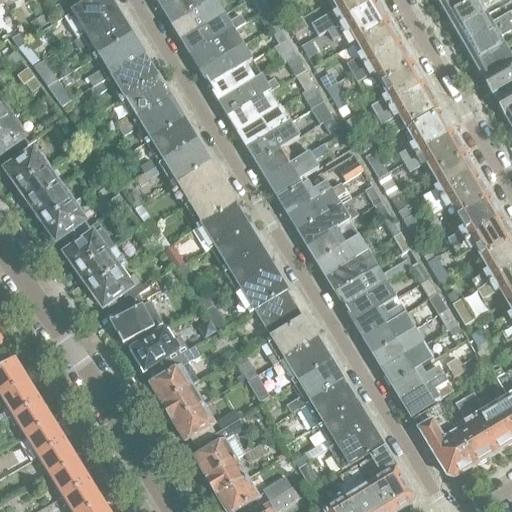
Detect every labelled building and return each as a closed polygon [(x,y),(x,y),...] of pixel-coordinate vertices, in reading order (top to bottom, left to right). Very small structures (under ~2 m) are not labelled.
[(88,36),(120,17),(110,0),(96,0),(74,14),(88,36)] [(157,0),(164,10),(182,0),(157,0)] [(174,26),(215,1),(214,0),(182,0),(164,10),(174,26)] [(268,11),(261,0),(250,0),(251,0),(259,16),(268,11)] [(376,0),(335,0),(331,2),(338,13),(333,16),(334,18),(322,24),(327,34),(379,4),(376,0)] [(448,17),(478,0),(441,0),(439,1),(448,17)] [(497,0),(478,0),(448,17),(457,33),(487,15),(483,8),(497,0)] [(220,9),(215,1),(174,26),(183,41),(212,24),(207,17),(220,9)] [(60,17),(70,12),(66,4),(56,9),(60,17)] [(379,4),(327,34),(333,43),(345,36),(346,38),(351,36),(356,45),(391,25),(379,4)] [(268,11),(259,16),(258,17),(268,33),(278,27),(268,11)] [(466,48),(511,21),(511,12),(493,24),(487,15),(457,33),(466,48)] [(224,16),(212,24),(183,41),(192,57),(233,32),(246,24),(241,17),(229,25),(224,16)] [(133,38),(120,17),(88,36),(101,57),(133,38)] [(37,21),(41,30),(48,27),(43,18),(37,21)] [(41,30),(37,21),(31,24),(36,33),(41,30)] [(511,32),(511,21),(466,48),(475,64),(506,47),(501,39),(511,32)] [(295,24),(289,28),(295,37),(300,34),(295,24)] [(391,25),(356,45),(362,55),(357,58),(358,60),(347,67),(353,76),(404,47),(391,25)] [(287,42),(278,27),(268,33),(277,48),(287,42)] [(202,72),(243,47),(233,32),(192,57),(202,72)] [(41,34),(36,37),(41,45),(46,42),(41,34)] [(24,45),(17,49),(34,69),(42,64),(33,53),(42,47),(41,45),(36,37),(25,44),(24,45)] [(133,38),(101,57),(107,68),(88,81),(94,91),(102,86),(114,79),(146,59),(133,38)] [(24,45),(25,44),(23,39),(14,44),(17,49),(24,45)] [(88,47),(83,39),(75,44),(80,52),(88,47)] [(297,58),(287,42),(277,48),(273,50),(283,66),(286,64),(297,58)] [(318,50),(313,42),(301,49),(306,57),(318,50)] [(243,47),(202,72),(211,88),(252,63),(243,47)] [(415,67),(404,47),(353,76),(358,85),(369,78),(370,80),(375,77),(380,88),(415,67)] [(511,54),(511,55),(506,47),(475,64),(485,80),(511,64),(511,54)] [(71,48),(44,63),(51,72),(76,58),(71,48)] [(7,60),(13,70),(21,65),(15,55),(7,60)] [(306,73),(297,58),(286,64),(295,79),(296,79),(306,73)] [(158,79),(146,59),(114,79),(127,100),(159,80),(159,79),(158,79)] [(59,83),(51,72),(44,63),(42,64),(34,69),(48,90),(59,83)] [(262,78),(252,63),(211,88),(221,103),(262,78)] [(511,64),(485,80),(494,96),(511,86),(511,64)] [(415,67),(380,88),(378,89),(384,101),(371,109),(376,118),(427,88),(415,67)] [(22,76),(18,78),(25,87),(35,80),(28,71),(22,76)] [(315,88),(306,73),(296,79),(305,94),(315,88)] [(326,91),(335,86),(330,77),(321,82),(326,91)] [(267,86),(262,78),(221,103),(230,119),(272,94),(280,89),(276,81),(267,86)] [(159,80),(127,100),(140,121),(172,101),(159,80)] [(35,81),(29,86),(35,95),(41,90),(35,81)] [(66,94),(59,83),(48,90),(63,109),(73,102),(66,94)] [(107,93),(102,86),(94,91),(98,98),(107,93)] [(340,95),(335,86),(326,91),(331,100),(340,95)] [(325,105),(315,88),(305,94),(302,96),(308,106),(310,105),(314,112),(325,105)] [(438,105),(427,88),(376,118),(382,128),(391,122),(399,135),(407,130),(407,129),(438,111),(437,109),(438,105)] [(508,118),(511,115),(511,91),(497,100),(508,118)] [(272,94),(230,119),(239,134),(269,117),(264,109),(277,102),(272,94)] [(186,123),(172,101),(140,121),(130,127),(120,133),(124,139),(143,128),(153,143),(186,123)] [(1,105),(0,106),(0,132),(14,123),(1,105)] [(325,105),(314,112),(305,118),(314,133),(323,127),(334,121),(325,105)] [(345,108),(338,112),(342,119),(349,115),(345,108)] [(404,166),(455,136),(445,120),(442,118),(441,116),(410,134),(416,144),(409,148),(410,150),(399,157),(404,166)] [(269,117),(239,134),(249,150),(290,125),(286,117),(273,125),(269,117)] [(361,127),(356,119),(345,125),(350,133),(361,127)] [(116,127),(120,133),(130,127),(127,121),(116,127)] [(334,121),(323,127),(330,138),(341,132),(334,121)] [(87,122),(77,130),(84,141),(94,135),(87,122)] [(26,140),(14,123),(0,132),(0,159),(13,150),(26,140)] [(186,123),(153,143),(165,164),(198,144),(186,123)] [(61,140),(71,133),(65,124),(54,131),(61,140)] [(290,125),(249,150),(258,166),(287,148),(300,140),(290,125)] [(367,137),(361,127),(350,133),(356,143),(367,137)] [(467,158),(455,136),(404,166),(410,176),(422,169),(422,170),(427,167),(433,178),(467,158)] [(76,137),(75,137),(69,142),(76,152),(83,147),(76,137)] [(26,150),(31,147),(26,140),(13,150),(18,156),(26,150)] [(198,144),(165,164),(178,185),(211,165),(198,144)] [(319,171),(314,163),(330,154),(325,146),(309,156),(268,181),(277,197),(319,171)] [(287,148),(258,166),(268,181),(309,156),(305,148),(292,156),(287,148)] [(20,191),(48,171),(35,152),(7,172),(20,191)] [(379,180),(387,175),(376,154),(366,160),(379,180)] [(84,171),(94,164),(90,158),(79,164),(84,171)] [(467,158),(433,178),(439,188),(434,191),(435,192),(423,199),(428,208),(479,178),(467,158)] [(145,176),(156,170),(152,162),(140,168),(145,176)] [(345,183),(363,172),(358,164),(341,175),(345,183)] [(211,165),(178,185),(191,207),(224,187),(211,165)] [(160,177),(156,170),(145,176),(149,183),(160,177)] [(61,189),(48,171),(20,191),(33,209),(61,189)] [(93,189),(104,180),(99,173),(87,181),(93,189)] [(388,175),(387,175),(379,180),(378,181),(390,202),(391,201),(391,202),(400,196),(388,175)] [(290,217),(331,192),(322,176),(280,202),(290,217)] [(492,200),(479,178),(428,208),(434,218),(446,211),(447,213),(451,210),(457,220),(492,200)] [(341,186),(331,192),(290,217),(299,233),(340,207),(336,200),(346,194),(341,186)] [(237,207),(224,187),(191,207),(204,228),(236,208),(237,207)] [(373,208),(382,203),(373,188),(364,193),(373,208)] [(73,207),(61,189),(33,209),(45,227),(73,207)] [(104,218),(124,205),(117,196),(98,209),(104,218)] [(400,196),(391,202),(403,223),(412,217),(405,203),(400,196)] [(492,200),(457,220),(458,221),(456,222),(461,231),(458,233),(459,235),(448,241),(453,250),(504,221),(492,200)] [(392,219),(382,203),(373,208),(374,209),(384,224),(392,219)] [(73,207),(45,227),(58,244),(76,231),(86,224),(73,207)] [(135,211),(146,227),(149,232),(157,227),(142,207),(135,211)] [(346,216),(340,207),(299,233),(309,249),(350,223),(346,216)] [(236,208),(204,228),(195,233),(208,255),(217,249),(249,229),(236,208)] [(412,217),(403,223),(409,232),(418,227),(412,217)] [(401,235),(392,219),(384,224),(393,240),(400,235),(401,235)] [(511,234),(504,221),(453,250),(458,261),(471,254),(472,255),(476,252),(481,262),(511,244),(511,234)] [(360,239),(350,223),(309,249),(318,264),(360,239)] [(81,238),(90,231),(86,224),(76,231),(81,238)] [(157,243),(149,232),(146,227),(142,230),(135,235),(146,250),(157,243)] [(149,232),(157,243),(164,252),(170,248),(157,227),(149,232)] [(249,229),(217,249),(230,270),(262,251),(249,229)] [(94,236),(90,231),(81,238),(84,243),(94,236)] [(409,250),(400,235),(393,240),(402,255),(409,250)] [(72,236),(65,241),(68,245),(75,240),(72,236)] [(94,236),(84,243),(66,256),(79,275),(108,255),(94,236)] [(360,239),(318,264),(327,279),(369,254),(360,239)] [(511,244),(481,262),(488,272),(483,275),(484,276),(472,283),(477,293),(511,272),(511,244)] [(171,249),(170,248),(164,252),(177,270),(179,269),(180,271),(186,268),(173,248),(171,249)] [(117,249),(108,255),(79,275),(92,293),(123,271),(129,266),(117,249)] [(429,249),(421,254),(427,265),(428,265),(435,260),(429,249)] [(262,251),(230,270),(242,291),(275,271),(262,251)] [(369,254),(327,279),(337,295),(366,277),(362,269),(374,262),(369,254)] [(438,259),(435,260),(428,265),(440,287),(451,281),(438,259)] [(429,280),(420,265),(410,271),(419,286),(429,280)] [(188,266),(186,268),(180,271),(192,291),(191,292),(192,293),(202,287),(193,273),(188,266)] [(138,296),(152,287),(150,283),(143,288),(142,285),(135,275),(129,280),(123,271),(92,293),(105,311),(108,308),(110,311),(118,305),(116,303),(124,297),(128,302),(138,296)] [(255,313),(287,293),(288,293),(275,271),(242,291),(255,313)] [(511,300),(511,272),(477,293),(483,302),(495,295),(496,297),(501,294),(506,304),(511,300)] [(370,285),(366,277),(337,295),(346,310),(387,285),(383,277),(370,285)] [(438,296),(429,280),(419,286),(429,302),(438,296)] [(161,294),(156,285),(152,287),(138,296),(143,304),(161,294)] [(385,308),(380,300),(392,293),(387,285),(346,310),(356,326),(385,308)] [(202,287),(192,293),(205,314),(214,309),(202,287)] [(463,301),(461,298),(457,292),(447,298),(452,307),(461,302),(462,302),(463,301)] [(305,320),(287,293),(255,313),(272,339),(305,320)] [(163,326),(151,303),(144,307),(143,304),(138,296),(128,302),(119,306),(125,318),(113,325),(120,339),(124,347),(130,344),(163,326)] [(438,296),(429,302),(438,317),(448,311),(438,296)] [(511,300),(506,304),(511,314),(507,317),(508,319),(496,326),(502,335),(511,328),(511,300)] [(461,302),(452,307),(465,327),(474,322),(462,302),(461,302)] [(365,342),(407,316),(402,309),(390,317),(385,308),(356,326),(365,342)] [(214,309),(205,314),(214,329),(217,335),(227,330),(214,309)] [(448,311),(438,317),(439,319),(440,318),(448,332),(457,327),(448,311)] [(374,356),(416,331),(407,316),(365,342),(374,356)] [(305,320),(272,339),(269,342),(277,355),(268,360),(273,369),(283,364),(319,342),(306,319),(305,320)] [(457,327),(448,332),(452,340),(461,334),(457,327)] [(511,328),(502,335),(507,345),(511,342),(511,328)] [(217,335),(214,329),(205,334),(208,341),(217,335)] [(478,349),(486,344),(487,343),(479,329),(469,334),(478,349)] [(133,358),(138,366),(142,365),(147,373),(168,360),(170,364),(189,353),(182,342),(178,345),(169,331),(134,352),(136,355),(133,358)] [(383,371),(425,346),(416,331),(374,356),(383,371)] [(259,341),(250,346),(254,353),(263,347),(259,341)] [(319,342),(283,364),(295,385),(332,362),(319,342)] [(495,359),(486,344),(478,349),(487,364),(495,359)] [(421,370),(417,362),(430,355),(425,346),(383,371),(393,387),(421,370)] [(199,384),(190,365),(202,357),(197,348),(170,364),(165,367),(169,376),(151,386),(163,406),(193,388),(199,384)] [(246,381),(248,385),(258,379),(245,356),(235,362),(243,376),(246,381)] [(499,366),(495,359),(487,364),(491,371),(499,366)] [(511,364),(509,360),(501,365),(511,384),(511,364)] [(0,394),(2,397),(28,381),(15,361),(0,370),(0,394)] [(451,373),(460,368),(455,361),(446,366),(451,373)] [(310,405),(345,385),(332,362),(295,385),(303,398),(287,408),(292,416),(300,411),(310,405)] [(431,363),(422,369),(421,370),(393,387),(403,402),(445,377),(440,369),(436,371),(431,363)] [(511,384),(501,365),(499,366),(491,371),(507,398),(496,405),(498,408),(499,410),(511,431),(511,384)] [(464,375),(460,368),(451,373),(455,380),(464,375)] [(243,376),(238,380),(240,385),(246,381),(243,376)] [(449,385),(445,377),(403,402),(413,419),(442,402),(436,393),(449,385)] [(271,399),(258,379),(248,385),(260,405),(271,399)] [(40,401),(28,381),(2,397),(14,417),(40,401)] [(318,430),(358,406),(350,392),(345,385),(310,405),(300,411),(313,433),(318,430)] [(204,407),(193,388),(163,406),(174,425),(204,407)] [(511,447),(511,431),(499,410),(498,408),(487,414),(486,411),(484,412),(474,395),(465,401),(498,455),(511,447)] [(52,421),(40,401),(14,417),(27,437),(52,421)] [(498,455),(465,401),(456,407),(466,423),(464,424),(467,429),(459,434),(458,432),(456,433),(477,468),(498,455)] [(450,402),(441,408),(447,417),(456,411),(450,402)] [(329,452),(371,427),(358,406),(318,430),(327,444),(325,445),(328,451),(329,452)] [(204,407),(174,425),(185,443),(191,440),(211,428),(215,425),(204,407)] [(456,433),(454,430),(447,417),(441,408),(415,423),(450,479),(456,481),(477,468),(456,433)] [(222,434),(242,422),(236,412),(217,424),(222,434)] [(52,421),(27,437),(39,457),(64,441),(52,421)] [(246,430),(242,422),(222,434),(217,437),(198,448),(203,456),(232,438),(246,430)] [(371,427),(329,452),(342,474),(384,449),(371,427)] [(197,449),(198,448),(217,437),(211,428),(191,440),(197,449)] [(287,430),(281,435),(287,444),(293,440),(287,430)] [(237,461),(243,458),(232,438),(203,456),(196,460),(207,479),(237,461)] [(64,441),(39,457),(51,477),(77,461),(64,441)] [(309,463),(328,451),(325,445),(306,456),(306,457),(309,463)] [(248,463),(266,453),(262,446),(244,456),(248,463)] [(415,500),(386,452),(358,469),(361,475),(367,472),(390,511),(402,511),(414,505),(415,500)] [(310,463),(309,463),(306,457),(295,464),(299,470),(308,465),(310,463)] [(77,461),(51,477),(64,497),(89,481),(77,461)] [(248,480),(237,461),(207,479),(218,498),(248,480)] [(321,487),(308,465),(299,470),(304,478),(312,492),(321,487)] [(361,475),(358,469),(339,481),(343,486),(338,489),(342,496),(351,511),(353,511),(356,511),(357,511),(361,511),(363,511),(390,511),(367,472),(361,475)] [(270,504),(293,490),(286,478),(263,492),(270,504)] [(238,511),(260,499),(248,480),(218,498),(226,511),(238,511)] [(89,481),(64,497),(72,511),(84,511),(102,501),(89,481)] [(321,487),(312,492),(316,499),(328,493),(323,486),(321,487)] [(283,511),(300,502),(293,490),(270,504),(275,511),(283,511)] [(353,511),(351,511),(342,496),(333,502),(335,506),(324,511),(363,511),(361,511),(357,511),(356,511),(353,511)] [(108,511),(102,501),(84,511),(108,511)]
